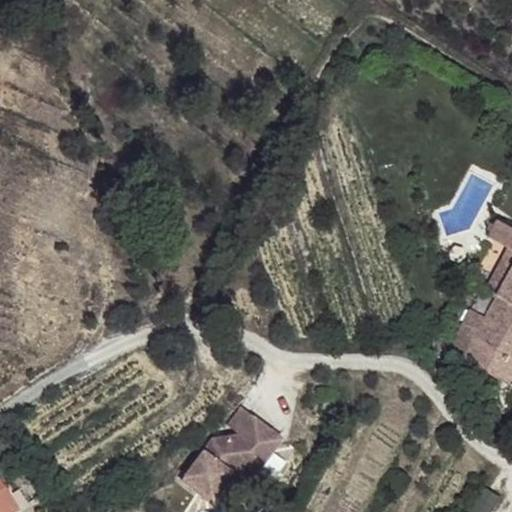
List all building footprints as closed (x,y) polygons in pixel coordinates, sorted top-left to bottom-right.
[(492,279),(483,297),(511,311),(511,225),(501,219),(488,239),(491,239),(510,250),(502,262),(511,267),(511,271),(504,286),(492,279)] [(511,267),(502,262),(492,279),(504,286),(511,271),(511,267)] [(476,292),(443,353),(504,384),(511,368),(511,311),(483,297),(476,292)] [(224,429),(236,439),(241,432),(247,437),(256,426),(236,412),(224,429)] [(175,485),(202,506),(225,476),(255,472),(277,443),(256,426),(247,437),(241,432),(236,439),(205,443),(175,485)] [(0,463),(11,457),(4,444),(0,446),(0,463)] [(0,511),(8,511),(0,499),(0,511)]
